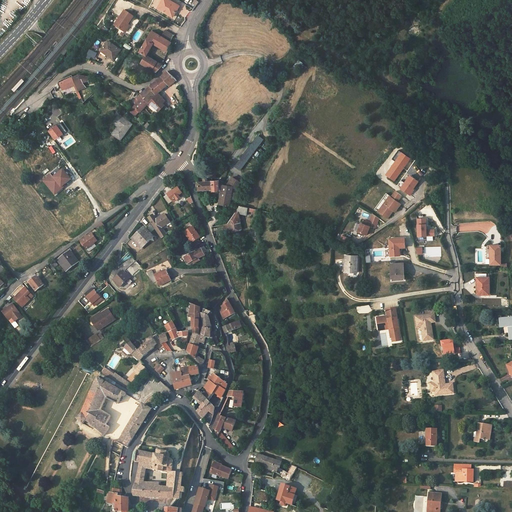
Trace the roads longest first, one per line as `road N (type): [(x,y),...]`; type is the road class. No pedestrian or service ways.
road 1 (unclassified): [(241,459),(262,420),(268,364),(229,292),(178,159)]
road 2 (residential): [(178,64),(135,87),(79,66),(32,101),(66,55),(26,22)]
road 3 (residential): [(511,412),(462,330),(447,235),(450,162)]
road 4 (tertiary): [(154,188),(0,392)]
road 5 (residential): [(154,188),(141,189),(0,304)]
road 6 (residential): [(217,307),(231,373),(207,434)]
road 7 (unclassified): [(175,399),(157,408),(131,449),(126,479),(137,511)]
